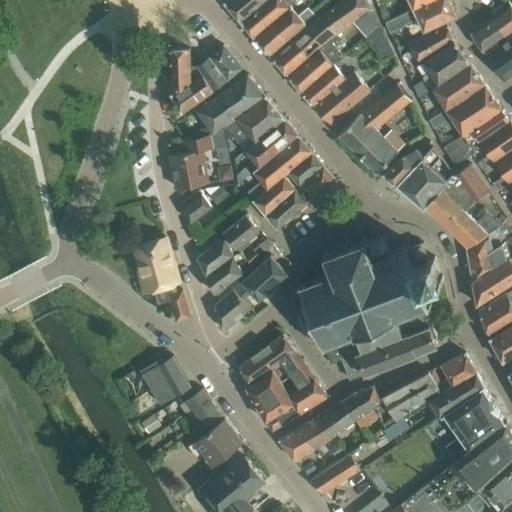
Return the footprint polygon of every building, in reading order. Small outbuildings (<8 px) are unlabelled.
[(223,0),(241,21),(264,0),(223,0)] [(264,0),(241,21),(254,36),(272,21),(291,5),(296,0),(264,0)] [(272,21),(287,39),(312,17),(331,2),(329,0),(321,0),(311,8),(310,5),(305,9),(298,15),(291,5),(272,21)] [(365,0),(342,0),(338,3),(349,15),(350,14),(354,20),(369,6),(365,0)] [(446,19),(457,14),(450,0),(430,0),(415,8),(415,6),(388,19),(394,32),(421,19),(424,26),(426,30),(428,33),(447,23),(446,19)] [(486,53),(499,44),(497,41),(511,30),(511,6),(508,1),(491,11),(493,14),(471,31),(486,53)] [(349,15),(338,3),(322,15),(329,23),(336,32),(338,33),(353,20),(354,20),(350,14),(349,15)] [(315,36),(329,23),(322,15),(308,28),(315,36)] [(287,39),(272,21),(254,36),(270,54),(287,39)] [(373,45),(375,44),(387,37),(380,22),(365,36),(373,45)] [(322,45),(336,32),(329,23),(315,36),(322,45)] [(424,60),(455,39),(447,23),(428,33),(426,30),(408,40),(413,48),(422,62),(424,60)] [(293,40),(308,57),(319,48),(322,45),(315,36),(308,28),(293,40)] [(336,32),(322,45),(319,48),(320,50),(290,76),(302,91),(333,63),(343,55),(332,42),(337,38),(338,33),(336,32)] [(511,34),(501,43),(505,47),(511,42),(511,34)] [(435,86),(471,62),(467,56),(463,51),(459,45),(456,40),(455,39),(424,60),(428,66),(431,71),(413,81),(420,95),(435,86)] [(288,75),(308,57),(293,40),(274,57),(288,75)] [(511,75),(511,42),(505,47),(501,43),(499,44),(486,53),(505,80),(511,75)] [(211,56),(228,78),(243,66),(225,45),(211,56)] [(203,72),(198,65),(191,66),(190,47),(171,51),(172,94),(203,72)] [(228,78),(211,56),(198,65),(203,72),(215,89),(228,78)] [(435,86),(447,107),(485,82),(471,62),(435,86)] [(333,63),(302,91),(314,105),(331,122),(369,90),(354,70),(346,77),(343,72),(342,73),(333,63)] [(203,72),(172,94),(182,112),(215,89),(203,72)] [(240,113),(266,93),(249,73),(223,91),(231,102),(240,113)] [(377,171),(399,150),(376,128),(412,99),(398,82),(361,113),(360,112),(339,133),(377,171)] [(485,82),(447,107),(448,108),(430,118),(434,127),(453,117),(464,134),(502,108),(485,82)] [(240,113),(231,102),(223,91),(198,108),(213,131),(215,133),(236,116),(240,113)] [(210,133),(213,145),(227,143),(226,138),(241,127),(249,137),(252,135),(256,140),(284,115),(266,93),(240,113),(236,116),(215,133),(213,131),(210,133)] [(502,108),(464,134),(472,146),(480,140),(480,139),(510,118),(502,108)] [(284,115),(256,140),(245,149),(260,166),(299,133),(284,115)] [(480,139),(480,140),(490,154),(481,160),(486,166),(495,160),(511,148),(511,121),(510,118),(480,139)] [(213,147),(213,145),(210,133),(183,138),(186,151),(171,154),(178,188),(209,182),(202,149),(213,147)] [(288,170),(313,149),(299,133),(260,166),(254,170),(262,179),(248,191),(255,198),(285,173),(288,170)] [(475,151),(472,146),(464,134),(445,147),(444,147),(456,164),(472,153),(475,151)] [(397,184),(434,144),(431,140),(421,151),(417,147),(404,155),(384,173),(397,184)] [(434,144),(397,184),(424,206),(426,204),(454,174),(453,173),(448,178),(433,165),(441,155),(434,144)] [(511,148),(495,160),(505,175),(496,180),(501,188),(509,182),(511,179),(511,148)] [(299,183),(324,162),(313,149),(288,170),(299,183)] [(324,162),(299,183),(312,197),(336,176),(324,162)] [(444,221),(464,208),(489,190),(470,163),(454,174),(426,204),(444,221)] [(228,167),(217,178),(225,186),(236,175),(228,167)] [(266,212),(296,186),(285,173),(255,198),(266,212)] [(296,186),(266,212),(279,227),(308,201),(296,186)] [(193,221),(212,206),(201,190),(199,189),(182,204),(193,221)] [(464,208),(444,221),(467,244),(494,228),(496,226),(497,226),(502,223),(487,210),(475,218),(464,208)] [(240,250),(250,242),(258,236),(255,232),(260,228),(247,212),(225,230),(240,250)] [(502,223),(497,226),(503,234),(510,229),(502,223)] [(470,262),(499,244),(494,228),(467,244),(466,245),(470,262)] [(296,310),(296,311),(297,313),(303,328),(304,332),(315,327),(317,332),(314,334),(316,337),(319,336),(322,345),(320,346),(321,349),(323,348),(324,350),(326,349),(331,363),(342,359),(350,379),(370,372),(412,356),(418,353),(439,345),(438,344),(431,326),(411,333),(410,333),(405,335),(404,334),(399,322),(398,318),(411,313),(412,316),(416,315),(414,312),(427,307),(428,310),(431,309),(429,305),(432,304),(431,301),(428,302),(423,290),(425,289),(424,286),(414,259),(428,254),(422,240),(410,245),(409,243),(406,244),(405,241),(402,242),(403,245),(392,250),(386,234),(370,239),(369,236),(365,238),(364,235),(361,236),(362,239),(350,244),(348,239),(340,242),(342,246),(329,251),(328,249),(324,250),(325,253),(322,254),(323,257),(327,256),(333,272),(318,277),(317,275),(314,276),(315,278),(303,283),(302,281),(299,282),(300,284),(297,285),(298,288),(301,287),(304,297),(301,298),(302,301),(305,299),(308,306),(296,310)] [(207,274),(234,254),(225,235),(198,255),(207,274)] [(178,319),(192,315),(184,288),(178,290),(176,281),(180,280),(167,236),(136,245),(143,268),(140,269),(147,290),(155,287),(159,302),(171,299),(178,319)] [(509,256),(504,240),(499,244),(470,262),(474,280),(509,256)] [(251,263),(260,256),(254,249),(245,256),(251,263)] [(428,254),(414,259),(424,286),(437,281),(438,284),(442,282),(441,279),(444,278),(443,274),(440,275),(434,260),(437,259),(435,255),(432,257),(431,253),(428,254)] [(234,254),(207,274),(215,292),(242,271),(234,254)] [(243,280),(233,288),(242,299),(252,290),(260,298),(288,272),(272,254),(243,280)] [(511,254),(509,256),(474,280),(478,303),(511,280),(511,254)] [(250,308),(242,299),(233,288),(214,305),(225,329),(250,308)] [(492,338),(511,324),(511,290),(480,310),(492,338)] [(511,324),(492,338),(505,361),(511,355),(511,324)] [(282,381),(306,363),(305,362),(285,334),(240,366),(253,383),(273,368),(282,381)] [(438,384),(442,391),(477,370),(466,351),(442,364),(449,377),(438,384)] [(160,357),(142,367),(143,370),(146,375),(153,386),(182,370),(173,354),(162,360),(160,357)] [(306,363),(282,381),(290,393),(290,394),(301,412),(328,395),(307,366),(306,363)] [(273,368),(253,383),(248,387),(262,412),(266,419),(286,406),(293,417),(301,412),(290,394),(290,393),(282,381),(273,368)] [(182,370),(153,386),(162,402),(191,385),(182,370)] [(430,398),(441,392),(430,370),(405,384),(417,407),(430,398)] [(443,415),(486,385),(477,370),(442,391),(441,392),(430,398),(443,415)] [(403,416),(417,407),(405,384),(384,396),(397,420),(403,416)] [(342,400),(355,419),(362,429),(379,416),(373,406),(380,401),(374,385),(355,392),(342,400)] [(457,459),(507,420),(506,419),(503,421),(484,388),(487,387),(486,385),(443,415),(443,416),(448,413),(462,435),(447,444),(457,459)] [(193,408),(209,396),(203,387),(186,399),(180,403),(187,412),(193,408)] [(209,396),(193,408),(200,418),(216,406),(209,396)] [(137,413),(152,407),(148,397),(133,402),(137,413)] [(319,415),(333,435),(345,427),(355,419),(342,400),(319,415)] [(222,414),(216,406),(200,418),(203,422),(199,425),(201,429),(221,415),(222,414)] [(286,406),(266,419),(273,429),(293,417),(286,406)] [(315,447),(333,435),(319,415),(300,426),(315,447)] [(397,420),(383,429),(390,440),(410,427),(403,416),(397,420)] [(213,465),(243,442),(224,417),(194,440),(213,465)] [(477,511),(465,497),(479,487),(490,479),(489,477),(511,460),(511,428),(507,420),(457,459),(459,461),(403,504),(408,511),(477,511)] [(315,447),(300,426),(279,438),(296,460),(315,447)] [(351,454),(311,479),(322,492),(360,468),(351,454)] [(245,495),(265,480),(246,455),(205,487),(217,503),(212,507),(216,511),(247,511),(254,507),(245,495)] [(498,511),(500,511),(506,507),(504,505),(511,498),(511,460),(489,477),(490,479),(479,487),(498,511)] [(358,511),(392,511),(395,510),(383,494),(358,511)] [(511,511),(511,498),(504,505),(506,507),(500,511),(511,511)]
